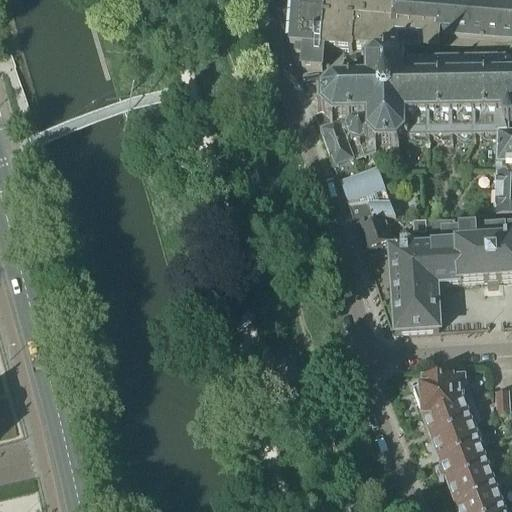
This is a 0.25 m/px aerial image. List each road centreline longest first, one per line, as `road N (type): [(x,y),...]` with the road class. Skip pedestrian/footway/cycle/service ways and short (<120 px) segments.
road 1 (residential): [(371,352),(331,215),(251,0)]
road 2 (tertiary): [(73,511),(0,198)]
road 3 (residential): [(413,511),(367,388),(376,360),(511,349)]
